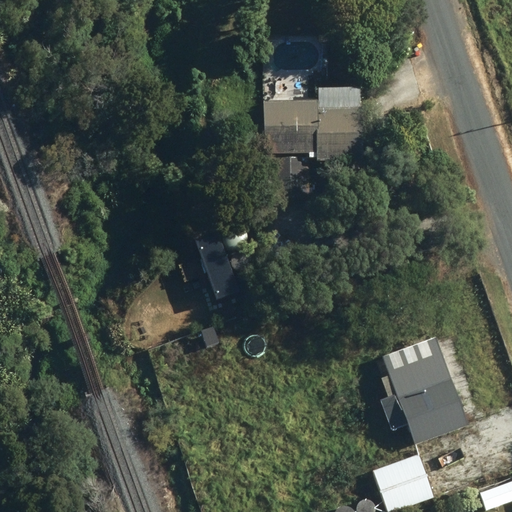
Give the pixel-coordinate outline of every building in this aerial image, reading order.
[(316,106),(261,107),(262,159),(269,159),(269,200),(307,200),(306,163),(314,163),(314,165),(357,165),(356,93),(316,94),(316,106)] [(369,188),(370,185),(369,181),(368,178),(366,176),(363,174),(360,174),(356,174),(353,176),(351,178),(350,181),(349,184),(350,187),(352,190),(354,192),(358,194),(361,194),(364,193),(367,191),(369,188)] [(347,194),(348,191),(348,188),(347,184),(344,182),(342,180),(338,180),(335,180),(332,182),(330,184),(328,187),(328,190),(329,194),(330,196),(333,199),(336,200),(339,200),(343,199),(345,197),(347,194)] [(317,207),(258,217),(265,261),(252,264),(255,283),(328,271),(317,207)] [(386,396),(379,399),(389,427),(406,421),(413,442),(465,423),(433,336),(380,355),(387,373),(379,376),(386,396)] [(372,474),(382,502),(375,505),(377,511),(388,511),(432,495),(416,453),(362,474),(363,478),(372,474)] [(357,481),(344,487),(351,503),(364,497),(357,481)] [(375,511),(376,511),(376,508),(374,505),(372,502),(369,501),(366,500),(363,501),(360,502),(358,505),(356,508),(356,511),(375,511)]
